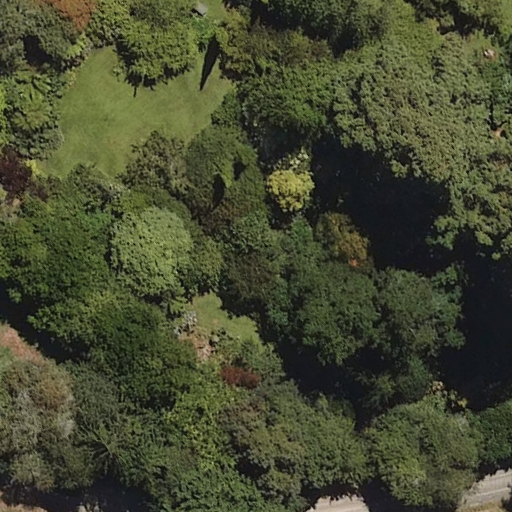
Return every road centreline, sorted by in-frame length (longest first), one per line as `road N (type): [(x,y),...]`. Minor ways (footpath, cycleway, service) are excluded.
road 1 (residential): [(511,476),(350,511)]
road 2 (residential): [(141,511),(0,467)]
